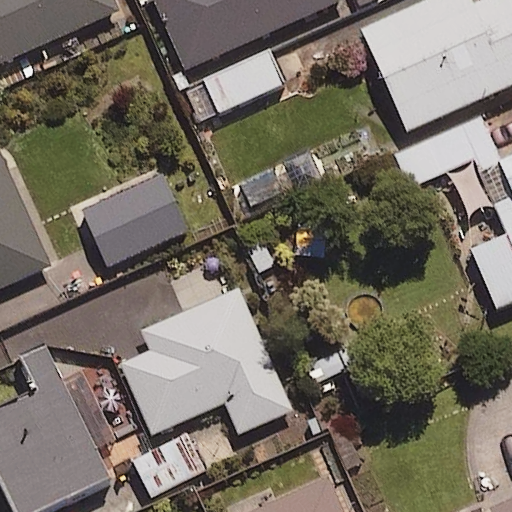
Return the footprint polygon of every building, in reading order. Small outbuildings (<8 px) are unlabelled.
[(0,0),(0,60),(112,11),(106,0),(0,0)] [(153,0),(185,72),(345,2),(344,0),(153,0)] [(511,85),(511,13),(506,0),(477,0),(465,5),(462,0),(422,0),(354,30),(400,135),(511,85)] [(285,86),(270,53),(185,92),(200,125),(285,86)] [(511,152),(491,162),(511,208),(511,152)] [(0,287),(46,267),(0,163),(0,287)] [(189,235),(164,179),(82,215),(106,271),(189,235)] [(287,412),(233,289),(134,332),(143,352),(114,365),(145,437),(219,405),(233,436),(287,412)] [(56,377),(0,403),(0,511),(39,511),(106,480),(56,377)] [(206,472),(188,436),(134,464),(153,500),(206,472)]
